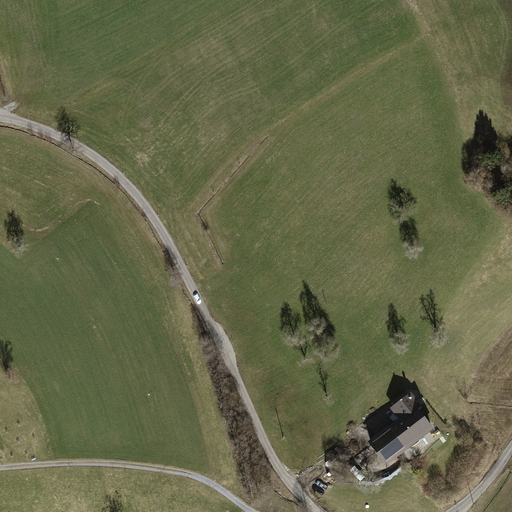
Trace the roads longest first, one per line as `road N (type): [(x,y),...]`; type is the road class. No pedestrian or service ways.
road 1 (unclassified): [(321,511),(278,467),(141,201),(73,143),(0,116)]
road 2 (track): [(0,467),(177,471),(215,484),(252,511)]
